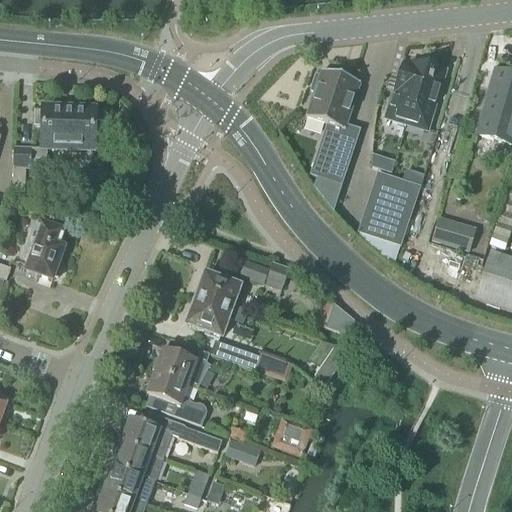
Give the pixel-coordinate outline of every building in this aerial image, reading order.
[(405,126),(423,68),(412,65),(411,70),(401,67),(392,97),(393,98),(386,121),(405,126)] [(443,74),(423,68),(405,126),(425,133),(433,108),(438,93),(443,74)] [(475,138),(511,148),(511,76),(494,72),(475,138)] [(305,121),(326,128),(310,178),(341,188),(359,134),(345,129),(360,87),(321,74),(319,79),(315,78),(310,94),(314,95),(305,121)] [(13,152),(12,197),(24,201),(25,172),(30,172),(30,167),(46,168),(46,153),(93,154),(94,131),(106,131),(107,115),(94,115),(90,115),(90,112),(80,111),(80,114),(56,113),(56,110),(46,110),(46,113),(42,113),(34,113),(33,129),(42,130),(41,152),(13,152)] [(370,168),(392,175),(396,162),(374,156),(370,168)] [(377,177),(357,236),(399,250),(419,191),(377,177)] [(26,275),(51,284),(52,281),(57,281),(59,274),(56,270),(63,252),(58,250),(64,234),(39,225),(29,252),(33,254),(26,275)] [(472,240),(448,233),(444,248),(468,255),(472,240)] [(475,302),(511,314),(511,263),(490,256),(475,302)] [(239,281),(263,289),(268,274),(245,266),(239,281)] [(0,282),(5,285),(9,272),(0,269),(0,282)] [(272,271),(270,274),(267,284),(282,290),(287,276),(272,271)] [(199,292),(195,304),(239,319),(241,314),(232,310),(239,291),(236,290),(235,286),(228,284),(225,286),(204,278),(203,281),(200,282),(197,289),(199,292)] [(239,319),(195,304),(191,315),(188,315),(185,323),(187,326),(186,329),(221,342),(228,322),(237,325),(239,319)] [(324,333),(356,343),(360,330),(332,308),(324,333)] [(154,376),(187,388),(197,391),(200,383),(205,376),(210,370),(205,367),(208,358),(175,346),(171,357),(162,354),(159,363),(157,362),(154,363),(151,374),(152,376),(154,377),(154,376)] [(210,359),(253,374),(258,361),(215,346),(210,359)] [(258,361),(253,374),(285,386),(291,369),(283,363),(260,355),(258,361)] [(154,376),(154,377),(146,398),(154,401),(150,413),(200,431),(207,412),(182,403),(187,388),(154,376)] [(123,437),(120,447),(151,458),(154,449),(165,453),(170,438),(178,441),(179,441),(181,444),(216,457),(221,445),(185,432),(183,430),(182,430),(182,429),(156,420),(149,417),(144,429),(129,423),(126,423),(124,424),(120,434),(121,436),(123,437)] [(282,454),(301,461),(311,433),(288,425),(284,437),(288,438),(282,454)] [(230,430),(226,440),(243,447),(247,437),(230,430)] [(112,469),(111,471),(143,481),(151,458),(120,447),(117,456),(114,455),(112,456),(108,466),(109,468),(112,469)] [(98,489),(100,492),(145,508),(154,485),(143,481),(111,471),(109,470),(106,471),(103,480),(102,480),(98,489)] [(214,482),(207,501),(222,507),(229,488),(214,482)] [(190,488),(187,498),(200,503),(203,493),(190,488)] [(144,511),(145,508),(100,492),(97,494),(93,502),(95,503),(91,511),(144,511)] [(200,503),(187,498),(183,507),(196,511),(200,503)]
